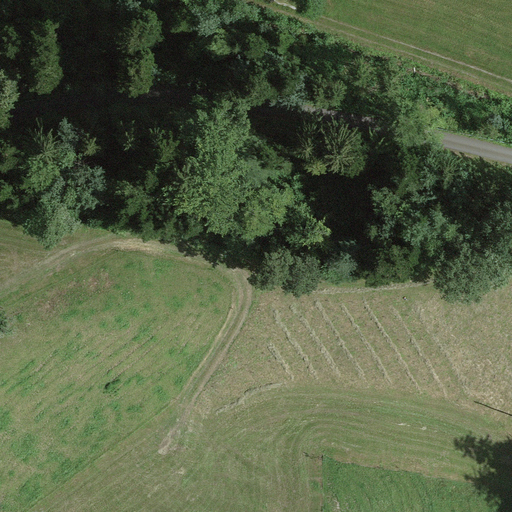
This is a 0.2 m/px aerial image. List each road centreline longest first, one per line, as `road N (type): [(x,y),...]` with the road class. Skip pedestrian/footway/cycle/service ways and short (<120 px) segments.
road 1 (unclassified): [(0,125),(175,108),(511,163)]
road 2 (track): [(241,0),(511,89)]
